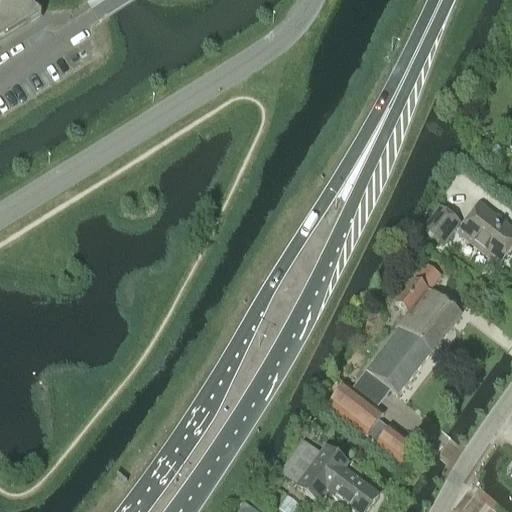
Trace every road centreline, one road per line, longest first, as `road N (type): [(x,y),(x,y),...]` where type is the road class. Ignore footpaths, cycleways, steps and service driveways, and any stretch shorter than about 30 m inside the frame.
road 1 (primary): [(405,73),(184,438),(130,511)]
road 2 (primary): [(176,511),(289,339),(405,73)]
road 3 (tertiary): [(311,0),(259,54),(0,216)]
road 4 (residential): [(0,78),(119,0)]
road 5 (unclassified): [(438,511),(511,394)]
